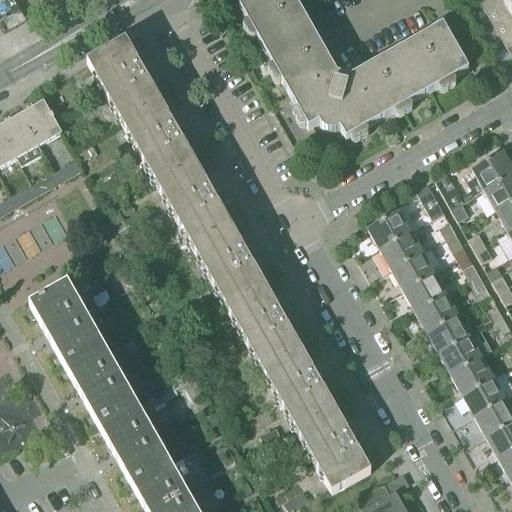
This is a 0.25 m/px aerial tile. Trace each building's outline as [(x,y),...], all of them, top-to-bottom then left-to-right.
[(52,8),(67,0),(47,0),(52,7),(52,8)] [(307,133),(312,130),(318,127),(320,131),(323,134),(325,131),(331,133),(331,136),(335,135),(339,133),(345,144),(467,74),(444,34),(346,90),(334,86),(287,4),(284,0),(257,0),(238,11),(261,52),(307,133)] [(511,0),(491,0),(479,7),(506,53),(511,49),(511,0)] [(330,498),(327,500),(328,501),(330,499),(331,500),(369,478),(355,452),(359,449),(353,439),(349,441),(342,429),(341,429),(320,390),(324,388),(318,378),(314,380),(307,367),(307,368),(284,328),(289,326),(283,315),(279,318),(272,305),(271,305),(270,303),(250,267),(254,264),(248,254),(244,257),(237,244),(215,206),(220,203),(214,193),(210,196),(203,183),(202,183),(180,144),(184,141),(179,131),(175,133),(167,121),(145,83),(150,80),(144,70),(140,72),(133,60),(132,60),(125,46),(86,68),(87,69),(84,70),(85,71),(87,70),(330,498)] [(41,107),(19,119),(37,150),(59,137),(60,138),(60,137),(43,106),(41,106),(41,107)] [(0,130),(0,137),(14,162),(19,171),(42,158),(37,150),(19,119),(0,130)] [(0,137),(0,170),(14,162),(0,137)] [(74,158),(79,166),(89,161),(84,152),(74,158)] [(461,180),(473,201),(483,196),(511,179),(511,174),(503,158),(502,156),(470,175),(461,180)] [(63,171),(69,181),(78,176),(80,175),(81,175),(75,163),(74,164),(63,171)] [(445,179),(434,186),(450,215),(460,209),(462,208),(445,179)] [(511,179),(483,196),(494,217),(511,207),(511,179)] [(41,183),(30,190),(36,200),(47,194),(41,183)] [(36,200),(30,190),(19,196),(25,207),(36,200)] [(426,190),(416,196),(432,224),(442,218),(426,190)] [(511,207),(494,217),(506,237),(511,234),(511,207)] [(460,209),(450,215),(457,227),(467,221),(467,220),(466,220),(460,209)] [(117,214),(106,221),(111,230),(122,224),(117,214)] [(367,235),(379,255),(410,238),(398,217),(399,217),(398,216),(366,234),(367,235)] [(444,245),(454,239),(447,227),(437,233),(437,234),(438,233),(444,245)] [(0,270),(2,274),(41,249),(28,229),(3,245),(0,240),(0,270)] [(379,255),(390,276),(422,258),(410,238),(379,255)] [(467,244),(473,256),(484,251),(484,250),(483,250),(477,239),(477,238),(467,244)] [(132,239),(122,245),(125,251),(136,246),(132,239)] [(454,239),(444,245),(444,246),(444,245),(451,256),(450,257),(451,257),(461,252),(454,239)] [(484,251),(473,256),(480,269),(491,263),(490,262),(484,251)] [(390,276),(402,297),(433,279),(422,258),(390,276)] [(467,287),(468,287),(478,281),(471,269),(461,275),(461,276),(462,275),(468,287),(467,287)] [(84,279),(83,278),(72,284),(79,296),(90,290),(84,279)] [(402,297),(414,319),(446,301),(433,279),(402,297)] [(490,286),(497,298),(507,292),(501,281),(501,280),(490,286)] [(478,281),(468,287),(475,298),(474,299),(475,299),(485,293),(478,281)] [(192,511),(182,492),(66,289),(28,310),(142,511),(192,511)] [(507,292),(497,298),(504,310),(511,305),(511,301),(507,293),(508,292),(507,292)] [(414,319),(426,339),(457,321),(446,301),(414,319)] [(491,328),(491,329),(502,323),(495,311),(484,317),(485,317),(492,328),(491,328)] [(426,339),(438,360),(469,342),(457,321),(426,339)] [(502,323),(491,329),(492,329),(498,340),(498,341),(509,335),(502,323)] [(438,360),(449,380),(481,363),(469,342),(438,360)] [(449,380),(461,401),(493,383),(481,363),(449,380)] [(150,382),(136,389),(141,398),(155,390),(150,382)] [(461,401),(473,422),(504,404),(507,403),(503,394),(500,396),(493,383),(461,401)] [(444,411),(453,426),(464,419),(455,404),(444,411)] [(473,422),(485,443),(511,427),(511,417),(504,404),(473,422)] [(511,427),(485,443),(497,464),(511,455),(511,427)] [(258,440),(265,454),(281,446),(273,432),(258,440)] [(511,455),(497,464),(509,485),(511,482),(511,455)] [(357,509),(351,511),(402,511),(395,499),(394,498),(390,500),(384,490),(383,489),(376,493),(354,504),(355,505),(357,509)] [(282,508),(284,511),(304,511),(309,509),(302,496),(282,508)]
